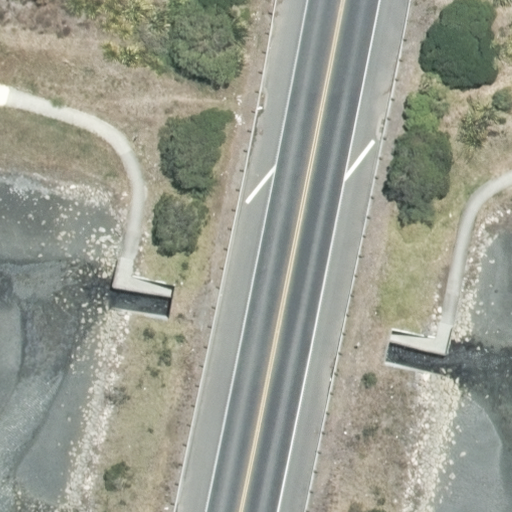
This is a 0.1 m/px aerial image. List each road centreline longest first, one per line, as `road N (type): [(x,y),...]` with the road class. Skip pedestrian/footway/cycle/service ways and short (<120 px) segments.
road 1 (trunk): [(361,0),(256,511)]
road 2 (trunk): [(205,511),(306,0)]
